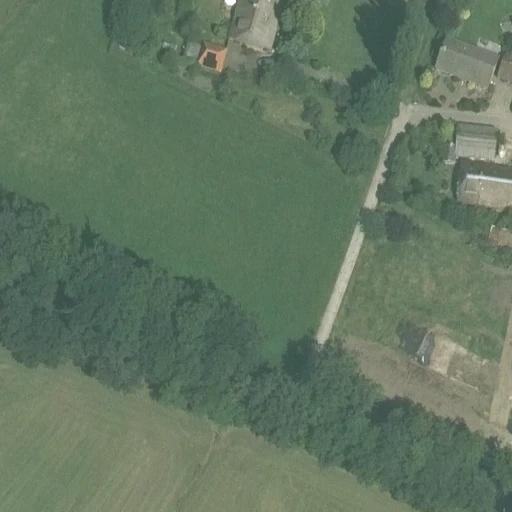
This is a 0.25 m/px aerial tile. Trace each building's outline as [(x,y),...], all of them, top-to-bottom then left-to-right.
[(283,0),(242,0),(231,40),(270,51),(283,0)] [(489,91),(501,61),(450,41),(438,71),(489,91)] [(229,53),(204,47),(198,71),(223,76),(229,53)] [(511,57),(508,56),(498,80),(511,85),(511,57)] [(457,166),(457,160),(496,165),(500,134),(460,129),(458,150),(447,149),(445,165),(457,166)] [(511,213),(511,173),(464,165),(458,205),(511,213)]
